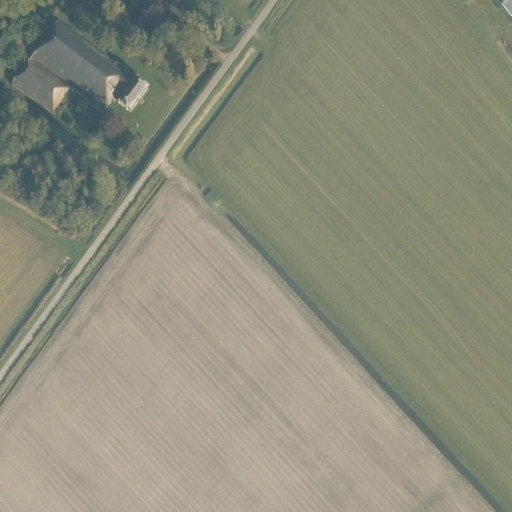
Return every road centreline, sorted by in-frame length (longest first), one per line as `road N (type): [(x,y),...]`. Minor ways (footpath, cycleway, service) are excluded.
road 1 (unclassified): [(0,376),(273,0)]
road 2 (track): [(160,155),(200,215),(359,0)]
